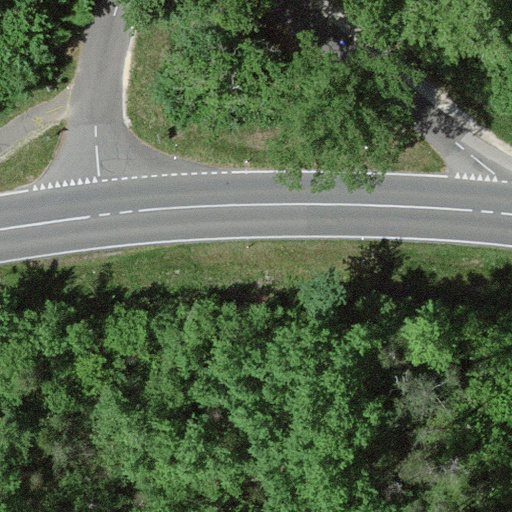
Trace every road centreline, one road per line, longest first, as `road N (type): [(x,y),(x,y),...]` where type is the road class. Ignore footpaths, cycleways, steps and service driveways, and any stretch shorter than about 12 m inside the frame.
road 1 (secondary): [(102,214),(192,205),(502,211)]
road 2 (unclassified): [(502,211),(495,180),(296,0)]
road 3 (unclassified): [(114,0),(92,107),(102,214)]
